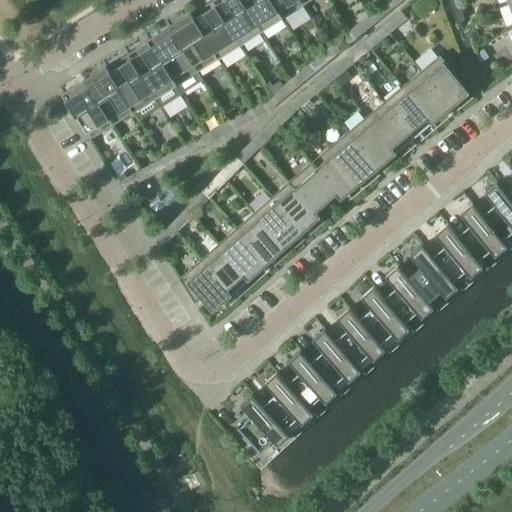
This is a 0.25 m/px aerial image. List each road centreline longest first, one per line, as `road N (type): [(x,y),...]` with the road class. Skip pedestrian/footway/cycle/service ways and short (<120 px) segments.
road 1 (residential): [(12,87),(179,357),(205,378),(241,365),(511,123)]
road 2 (secondary): [(511,385),(369,511)]
road 3 (residential): [(12,87),(149,0)]
